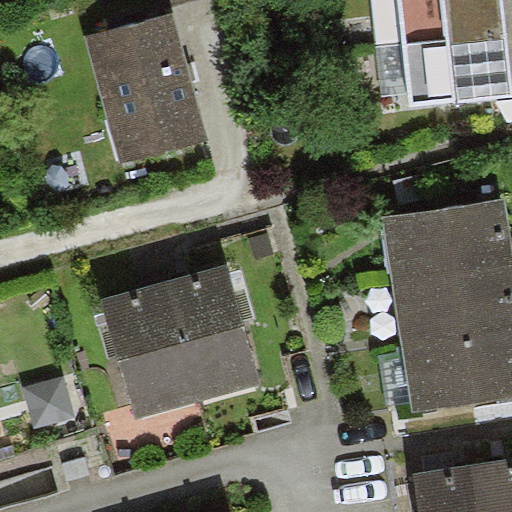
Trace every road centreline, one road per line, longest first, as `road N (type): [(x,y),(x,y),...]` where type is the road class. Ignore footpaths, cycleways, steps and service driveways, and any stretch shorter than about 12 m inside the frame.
road 1 (residential): [(72,511),(265,465),(287,482),(302,511)]
road 2 (residential): [(241,191),(0,255)]
